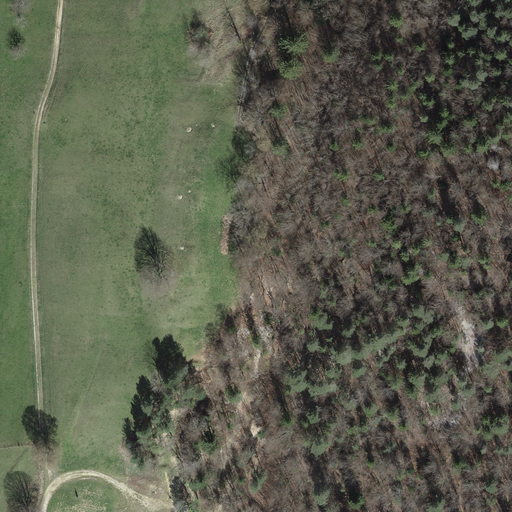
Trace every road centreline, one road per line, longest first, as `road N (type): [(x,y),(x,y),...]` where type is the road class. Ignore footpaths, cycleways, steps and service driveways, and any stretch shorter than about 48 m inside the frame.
road 1 (track): [(59,0),(37,116),(30,232),(47,484)]
road 2 (track): [(47,484),(74,475),(138,494),(162,511)]
